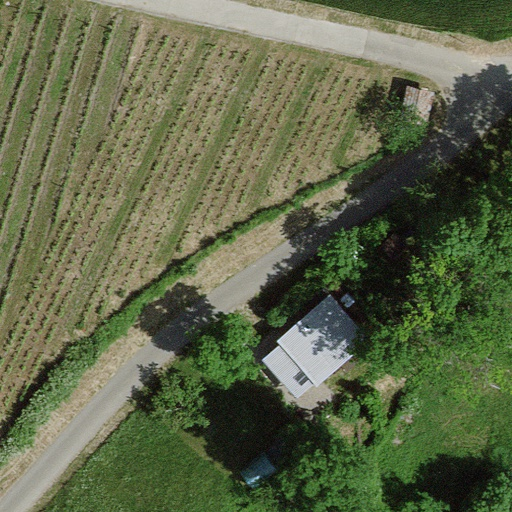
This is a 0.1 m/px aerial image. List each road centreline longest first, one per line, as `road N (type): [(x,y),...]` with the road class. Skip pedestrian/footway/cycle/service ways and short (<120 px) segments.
road 1 (track): [(511,94),(173,339),(6,511)]
road 2 (track): [(160,0),(511,76)]
